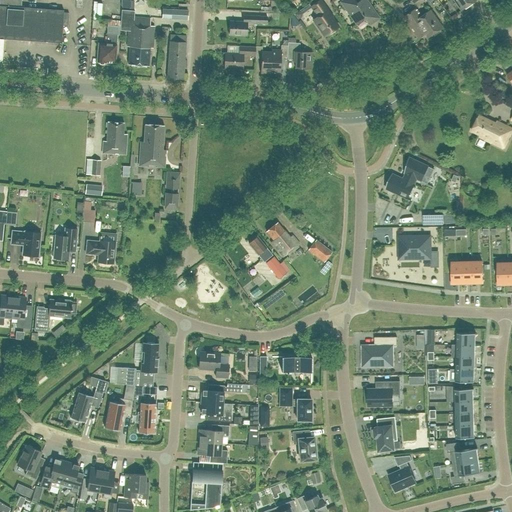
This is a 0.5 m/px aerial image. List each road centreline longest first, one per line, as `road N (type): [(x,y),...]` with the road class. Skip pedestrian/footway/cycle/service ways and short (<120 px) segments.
road 1 (residential): [(344,313),(347,413),(376,510)]
road 2 (secondary): [(193,98),(0,83)]
road 3 (residential): [(0,273),(108,283),(181,320)]
road 4 (residential): [(355,117),(355,302)]
road 5 (secondary): [(355,117),(376,112),(511,22)]
road 6 (residential): [(506,313),(498,390),(507,490)]
road 7 (residential): [(185,267),(193,98)]
road 8 (residential): [(181,320),(265,336),(344,313)]
road 9 (secondary): [(193,98),(355,117)]
road 10 (residential): [(355,302),(506,313)]
road 11 (residential): [(164,456),(172,449),(181,320)]
road 12 (residential): [(164,456),(100,449),(38,430)]
